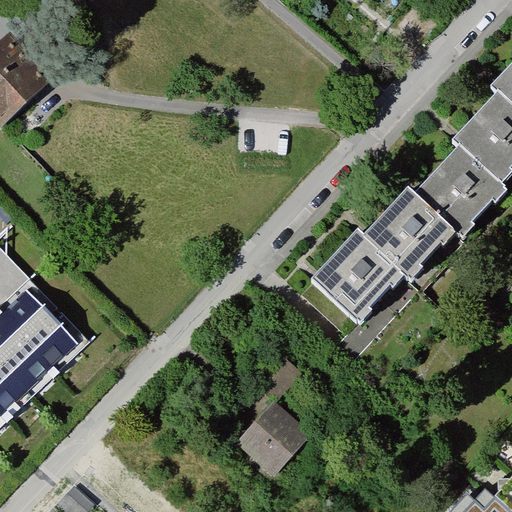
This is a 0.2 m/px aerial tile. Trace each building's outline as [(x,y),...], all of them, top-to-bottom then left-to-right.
[(10,39),(0,49),(0,129),(3,133),(54,85),(10,39)] [(511,74),(495,93),(502,99),(511,108),(511,74)] [(511,108),(502,99),(457,147),(463,153),(506,192),(511,185),(511,108)] [(506,192),(463,153),(418,202),(463,244),(466,247),(467,245),(470,248),(481,236),(477,232),(498,209),(500,211),(511,199),(507,196),(508,194),(506,192)] [(463,244),(418,202),(412,197),(366,246),(411,288),(415,291),(418,293),(429,281),(426,279),(448,256),(451,258),(463,244)] [(411,288),(366,246),(362,242),(315,292),(362,334),(363,333),(366,335),(377,323),(375,321),(396,298),(399,301),(411,288)] [(0,418),(78,344),(0,262),(0,313),(9,323),(0,331),(0,418)] [(261,385),(281,404),(305,378),(284,360),(261,385)] [(316,441),(279,408),(243,449),(280,482),(316,441)] [(507,511),(502,507),(481,488),(459,511),(507,511)] [(511,511),(511,489),(505,490),(506,502),(502,507),(507,511),(511,511)]
